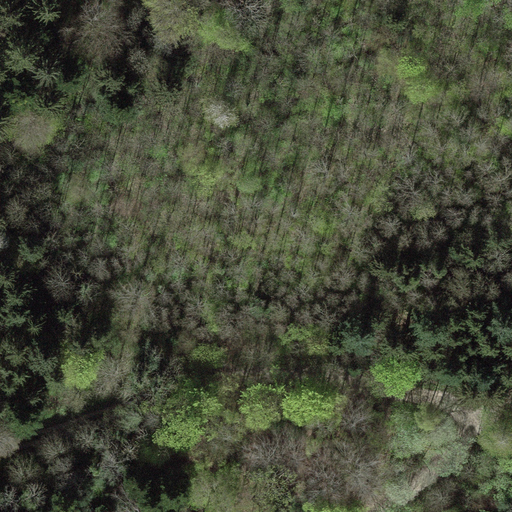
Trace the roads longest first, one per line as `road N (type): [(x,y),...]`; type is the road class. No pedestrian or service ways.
road 1 (track): [(495,407),(239,376),(0,446)]
road 2 (track): [(387,511),(511,393)]
